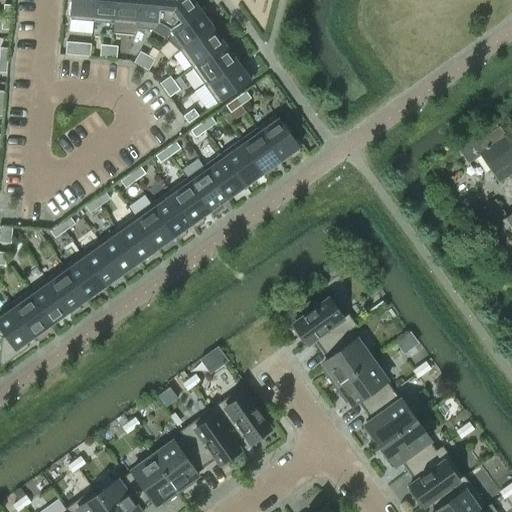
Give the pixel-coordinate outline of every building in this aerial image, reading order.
[(71,0),(70,19),(92,21),(94,0),(71,0)] [(94,0),(92,21),(115,23),(116,0),(94,0)] [(116,0),(115,23),(114,34),(135,36),(137,20),(138,0),(116,0)] [(138,0),(137,20),(157,22),(159,0),(138,0)] [(159,0),(157,22),(170,29),(199,9),(192,0),(159,0)] [(11,18),(12,5),(3,4),(2,17),(11,18)] [(199,9),(170,29),(182,46),(212,27),(216,24),(209,14),(205,17),(199,9)] [(10,30),(11,18),(2,17),(1,29),(10,30)] [(182,46),(178,49),(191,68),(224,45),(228,42),(221,32),(217,35),(212,27),(182,46)] [(73,55),(74,42),(66,41),(65,54),(73,55)] [(81,56),(82,43),(74,42),(73,55),(81,56)] [(89,57),(91,44),(82,43),(81,56),(89,57)] [(107,58),(108,45),(100,45),(99,57),(107,58)] [(116,59),(117,46),(108,45),(107,58),(116,59)] [(224,45),(191,68),(204,85),(237,62),(241,59),(234,50),(230,53),(224,45)] [(0,59),(7,61),(8,48),(0,47),(0,59)] [(140,67),(146,56),(139,51),(133,62),(140,67)] [(147,71),(154,60),(146,56),(140,67),(147,71)] [(237,62),(204,85),(216,103),(253,77),(246,67),(242,70),(237,62)] [(174,83),(169,76),(159,83),(164,90),(174,83)] [(179,90),(174,83),(164,90),(168,97),(179,90)] [(250,97),(245,90),(235,98),(240,105),(250,97)] [(240,105),(235,98),(225,105),(230,112),(240,105)] [(198,116),(193,108),(182,116),(188,123),(198,116)] [(298,148),(288,134),(292,131),(285,120),(281,124),(275,115),(256,128),(280,161),(288,155),(291,158),(300,152),(297,149),(298,148)] [(205,130),(215,123),(210,116),(200,123),(205,130)] [(195,137),(205,130),(200,123),(190,130),(195,137)] [(511,173),(511,148),(498,127),(474,144),(471,140),(458,148),(467,162),(480,154),(498,182),(511,173)] [(280,161),(256,128),(239,140),(262,173),(280,161)] [(262,173),(239,140),(221,153),(245,186),(262,173)] [(170,155),(180,148),(175,141),(165,148),(170,155)] [(160,162),(170,155),(165,148),(154,155),(160,162)] [(245,186),(221,153),(204,166),(227,198),(245,186)] [(135,180),(145,173),(139,166),(129,173),(135,180)] [(227,198),(204,166),(186,178),(209,211),(211,215),(221,209),(218,205),(227,198)] [(125,188),(135,180),(129,173),(119,180),(125,188)] [(209,211),(186,178),(168,191),(192,223),(191,224),(194,228),(203,221),(201,217),(209,211)] [(99,205),(109,198),(104,191),(94,198),(99,205)] [(192,223),(168,191),(151,203),(174,236),(174,237),(176,240),(186,234),(183,230),(191,224),(192,223)] [(89,213),(99,205),(94,198),(84,206),(89,213)] [(511,211),(506,216),(495,200),(482,209),(472,216),(483,234),(480,236),(500,265),(511,256),(511,211)] [(174,236),(151,203),(133,216),(157,249),(174,237),(174,236)] [(64,231),(74,223),(69,216),(59,224),(64,231)] [(157,249),(133,216),(116,228),(139,261),(157,249)] [(54,238),(64,231),(59,224),(49,231),(54,238)] [(0,234),(11,235),(12,227),(0,225),(0,234)] [(139,261),(116,228),(98,241),(121,274),(139,261)] [(0,242),(10,244),(11,235),(0,234),(0,242)] [(121,274),(98,241),(80,254),(104,286),(121,274)] [(104,286),(80,254),(63,266),(86,299),(104,286)] [(86,299),(63,266),(45,279),(69,312),(68,312),(71,316),(80,309),(78,305),(86,299)] [(69,312),(45,279),(28,291),(51,324),(68,312),(69,312)] [(51,324),(28,291),(10,304),(13,308),(33,337),(51,324)] [(356,325),(334,294),(323,301),(319,295),(302,307),(306,313),(293,323),(290,325),(299,337),(302,335),(308,344),(314,340),(321,350),(356,325)] [(386,308),(384,305),(382,301),(375,306),(380,312),(386,308)] [(380,312),(375,306),(369,311),(373,317),(380,312)] [(25,343),(33,337),(13,308),(0,316),(0,328),(5,335),(1,338),(0,345),(0,363),(1,365),(28,346),(25,343)] [(370,358),(350,330),(356,325),(321,350),(328,359),(322,364),(329,373),(326,375),(333,385),(370,358)] [(392,390),(370,358),(333,385),(342,397),(345,395),(351,404),(357,400),(365,410),(392,390)] [(430,368),(427,365),(425,362),(419,367),(423,373),(430,368)] [(423,373),(419,367),(412,371),(417,378),(423,373)] [(199,381),(195,374),(188,379),(193,386),(199,381)] [(193,386),(188,379),(182,384),(186,390),(193,386)] [(269,427),(258,411),(261,409),(252,397),(249,399),(240,387),(210,409),(241,452),(235,443),(244,436),(248,442),(257,436),(259,439),(271,431),(269,428),(269,427)] [(414,420),(392,390),(365,410),(372,420),(365,424),(366,425),(363,427),(371,439),(374,436),(380,445),(414,420)] [(241,452),(210,409),(179,430),(204,465),(214,458),(218,464),(227,457),(229,460),(241,452)] [(139,424),(134,418),(128,422),(133,429),(139,424)] [(435,450),(414,420),(380,445),(386,453),(383,455),(391,466),(394,464),(394,465),(401,461),(408,470),(442,446),(442,445),(435,450)] [(133,429),(128,422),(121,427),(126,433),(133,429)] [(473,429),(471,425),(468,422),(462,427),(466,434),(473,429)] [(466,434),(462,427),(455,432),(460,438),(466,434)] [(204,465),(179,430),(179,431),(181,434),(152,455),(178,492),(189,485),(187,482),(196,475),(194,472),(204,465)] [(423,505),(464,476),(442,446),(408,470),(415,480),(409,485),(415,494),(412,496),(421,507),(423,505)] [(178,492),(152,455),(124,475),(144,503),(151,498),(155,504),(164,498),(166,501),(178,492)] [(84,463),(80,457),(73,461),(78,468),(84,463)] [(78,468),(73,461),(67,466),(71,472),(78,468)] [(144,503),(124,475),(97,494),(109,511),(139,511),(137,508),(144,503)] [(477,511),(485,506),(464,476),(423,505),(424,506),(430,502),(436,511),(434,511),(477,511)] [(109,511),(97,494),(93,488),(64,508),(66,511),(109,511)] [(510,494),(505,488),(498,492),(503,499),(510,494)] [(30,502),(25,496),(19,500),(23,507),(30,502)] [(23,507),(19,500),(12,505),(17,511),(23,507)] [(330,511),(325,506),(323,503),(311,511),(330,511)]
